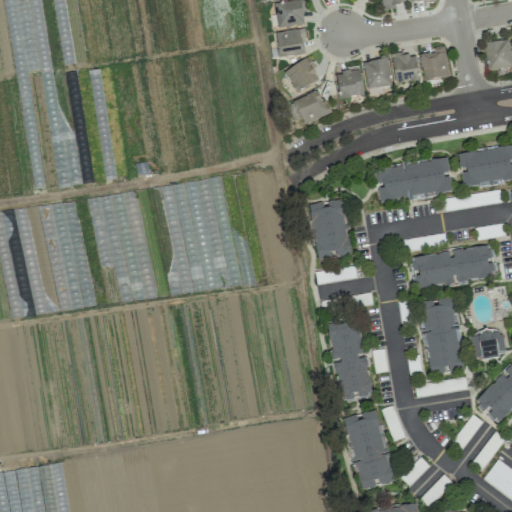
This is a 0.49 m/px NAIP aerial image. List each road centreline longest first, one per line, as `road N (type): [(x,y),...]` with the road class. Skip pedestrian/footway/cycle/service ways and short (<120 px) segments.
road 1 (residential): [(511,213),(378,237),(410,421),(511,511)]
road 2 (residential): [(289,181),(355,144),(476,118)]
road 3 (residential): [(473,101),(354,125),(286,161)]
road 4 (residential): [(340,32),(393,32),(511,11)]
road 5 (residential): [(453,0),(476,118)]
